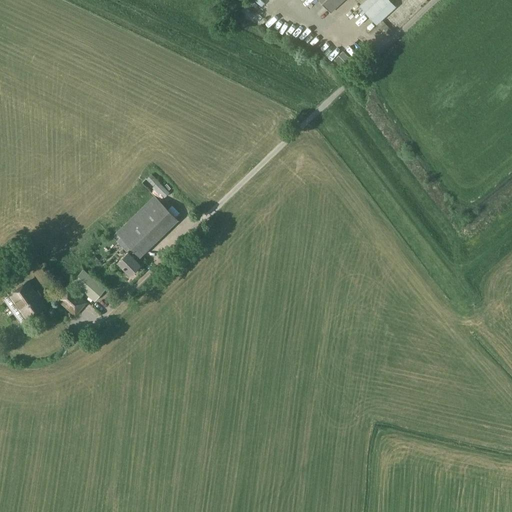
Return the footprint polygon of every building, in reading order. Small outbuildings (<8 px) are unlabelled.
[(320,0),(331,12),(344,0),(320,0)] [(396,7),(389,0),(365,0),(359,6),(365,12),(366,11),(377,24),(396,7)] [(353,61),(343,51),(335,59),(344,69),(353,61)] [(170,193),(164,187),(151,174),(147,178),(165,197),(170,193)] [(155,196),(118,232),(141,256),(178,220),(155,196)] [(26,262),(20,252),(15,255),(21,265),(26,262)] [(129,252),(119,262),(131,274),(141,265),(129,252)] [(92,295),(95,291),(102,283),(84,267),(74,279),(92,295)] [(47,305),(30,280),(5,298),(22,323),(35,313),(36,313),(39,312),(39,310),(47,305)] [(77,312),(84,304),(87,301),(69,285),(59,297),(77,312)]
